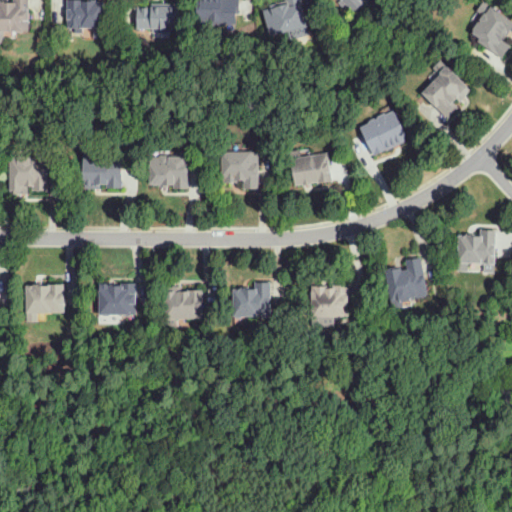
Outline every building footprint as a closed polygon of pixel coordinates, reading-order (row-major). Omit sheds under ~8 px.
[(5,43),(0,43),(0,0),(4,0),(4,3),(14,3),(14,0),(30,0),(30,31),(5,31),(5,43)] [(94,38),(94,27),(69,27),(69,0),(84,0),(84,1),(106,1),(106,38),(94,38)] [(208,26),(208,24),(198,24),(198,0),(241,0),(241,14),(237,15),(237,24),(227,24),(226,26),(208,26)] [(271,37),(264,10),(272,8),(271,4),(287,0),(302,0),(309,26),(271,37)] [(362,0),(347,0),(355,8),(362,0)] [(169,33),(160,33),(160,29),(138,29),(138,6),(152,7),(152,3),(180,3),(180,29),(169,29),(169,33)] [(511,24),(511,28),(511,30),(508,31),(509,32),(506,36),(504,35),(504,38),(502,40),(500,40),(500,41),(509,47),(502,57),(478,41),(480,38),(472,32),(473,31),(473,29),(477,23),(479,23),(480,22),(479,19),(483,14),(485,14),(489,8),(511,24)] [(171,58),(171,49),(188,47),(188,57),(171,58)] [(458,102),(461,106),(452,116),(427,92),(444,74),(437,67),(444,59),(452,66),(453,64),(475,84),(458,102)] [(375,156),(361,127),(370,123),(370,120),(375,118),(378,119),(379,116),(385,113),(387,114),(395,110),(408,136),(405,137),(407,142),(375,156)] [(103,188),(86,188),(86,184),(84,184),(85,147),(97,148),(97,154),(103,154),(105,157),(107,154),(112,154),(114,157),(123,156),(123,187),(107,187),(107,184),(103,184),(103,188)] [(296,186),(291,151),(302,149),(303,157),(329,153),(333,181),(296,186)] [(244,189),(244,181),(239,181),(239,183),(223,183),(223,152),(260,151),(260,189),(244,189)] [(29,194),(11,193),(12,157),(20,157),(21,155),(46,155),(49,158),(49,190),(33,190),(33,186),(29,186),(29,194)] [(189,189),(175,189),(175,185),(170,185),(170,187),(162,187),(162,184),(151,184),(152,157),(160,157),(162,155),(169,155),(171,157),(189,158),(189,189)] [(477,229),(478,230),(478,231),(484,231),(485,225),(498,226),(496,256),(464,254),(465,230),(472,230),(472,229),(473,229),(473,227),(477,227),(477,229)] [(395,309),(386,269),(402,267),(403,270),(407,269),(406,260),(422,256),(429,293),(426,296),(417,298),(413,295),(414,298),(404,300),(404,307),(395,309)] [(242,318),(237,318),(235,316),(234,289),(242,289),(242,288),(248,287),(248,290),(255,290),(256,282),(272,282),(272,316),(270,318),(263,318),(262,316),(244,315),(242,318)] [(29,322),(28,286),(51,285),(51,283),(64,283),(66,312),(39,313),(39,321),(29,322)] [(103,316),(103,313),(101,313),(100,283),(137,283),(138,314),(132,314),(132,316),(124,316),(124,314),(111,314),(111,316),(103,316)] [(317,319),(314,315),(313,287),(328,287),(328,288),(335,288),(335,285),(349,285),(349,316),(344,316),(343,318),(338,318),(335,316),(324,316),(322,318),(317,319)] [(178,327),(167,327),(167,286),(186,286),(186,289),(204,289),(204,317),(178,317),(178,327)]
